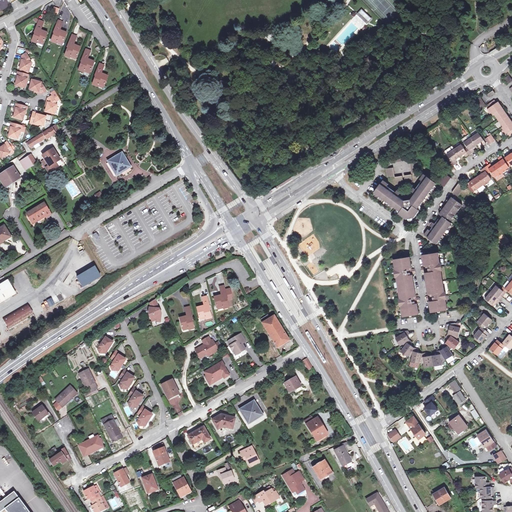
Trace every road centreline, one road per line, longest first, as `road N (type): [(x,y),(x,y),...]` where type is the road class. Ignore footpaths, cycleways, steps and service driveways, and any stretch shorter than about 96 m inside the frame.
road 1 (secondary): [(374,428),(257,221)]
road 2 (secondary): [(92,0),(193,164)]
road 3 (secondary): [(211,154),(112,0)]
road 4 (tertiary): [(476,66),(326,165)]
road 5 (tertiary): [(332,173),(482,81)]
road 6 (secondary): [(0,375),(144,279)]
road 7 (residential): [(308,349),(171,428)]
road 8 (residential): [(171,428),(85,474),(61,433)]
road 9 (secondary): [(236,233),(308,349)]
road 10 (residential): [(81,229),(193,164)]
